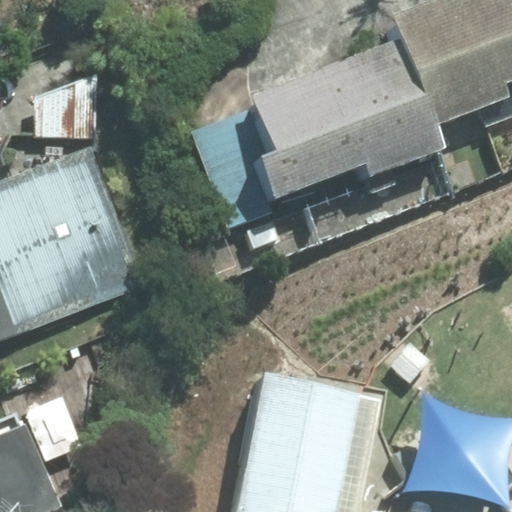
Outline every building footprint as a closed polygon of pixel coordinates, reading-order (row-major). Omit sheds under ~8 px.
[(511,0),(442,0),(373,27),(416,137),(493,106),(489,94),(511,84),(511,0)] [(375,53),(233,107),(256,166),(236,174),(250,212),(347,175),(351,186),(423,159),(403,106),(397,109),(375,53)] [(26,103),(28,141),(92,141),(93,75),(26,103)] [(0,187),(0,314),(9,338),(132,290),(79,157),(0,187)] [(342,511),(358,442),(226,414),(204,511),(342,511)] [(45,511),(5,418),(0,420),(0,511),(45,511)] [(407,439),(404,483),(493,490),(497,446),(407,439)]
